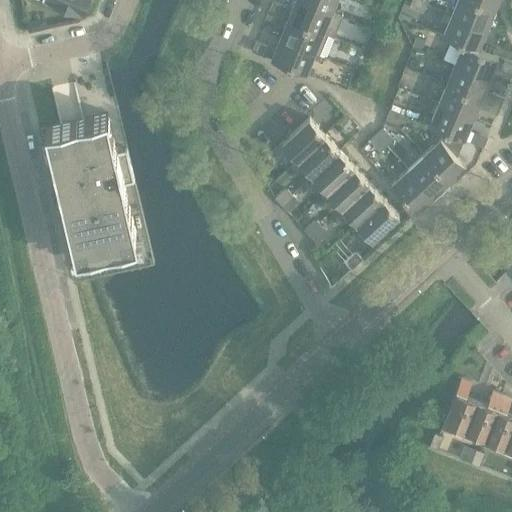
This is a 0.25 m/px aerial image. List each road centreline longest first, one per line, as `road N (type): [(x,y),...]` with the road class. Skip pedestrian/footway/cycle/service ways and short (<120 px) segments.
road 1 (unclassified): [(0,86),(84,443),(133,511)]
road 2 (residential): [(336,339),(207,109),(209,69),(239,0)]
road 3 (tertiary): [(155,511),(336,339)]
road 4 (residential): [(0,62),(112,36),(127,0)]
road 5 (tertiary): [(336,339),(439,248)]
